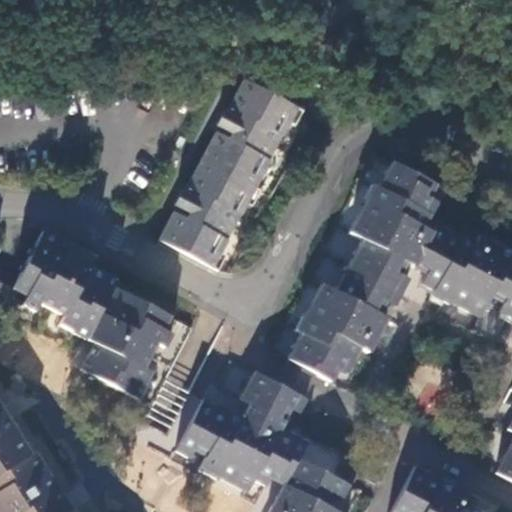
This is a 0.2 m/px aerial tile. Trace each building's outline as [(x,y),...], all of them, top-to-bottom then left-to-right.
[(245,83),(242,82),(228,109),(240,115),(254,123),(241,146),(227,139),(215,133),(185,189),(197,196),(212,204),(199,226),(184,219),(173,213),(161,235),(215,264),(228,240),(225,239),(238,216),(240,218),(269,161),(267,160),(279,137),(281,138),(296,110),(245,83)] [(299,102),(296,110),(312,119),(317,108),(299,102)] [(226,113),(221,120),(222,120),(228,124),(224,132),(229,135),(227,139),(241,146),(254,123),(240,115),(238,120),(226,113)] [(228,124),(222,120),(217,128),(224,132),(228,124)] [(285,359),(326,382),(330,384),(336,373),(345,377),(360,352),(368,356),(387,320),(374,313),(380,301),(383,303),(398,275),(394,273),(400,263),(426,277),(420,286),(432,292),(430,296),(448,306),(448,305),(477,321),(489,300),(499,305),(495,313),(511,321),(511,417),(505,431),(511,435),(511,440),(495,474),(511,483),(511,254),(477,236),(473,243),(436,225),(432,232),(421,226),(427,215),(421,212),(435,188),(390,165),(377,189),(373,187),(347,235),(360,242),(335,292),(321,285),(306,313),(303,312),(292,331),(299,335),(285,359)] [(212,204),(197,196),(195,199),(184,194),(175,209),(187,215),(184,219),(199,226),(212,204)] [(93,345),(80,369),(137,400),(151,374),(143,369),(155,346),(163,349),(170,335),(162,330),(169,317),(112,286),(116,281),(90,267),(95,260),(44,233),(20,275),(12,291),(24,297),(19,305),(33,313),(38,304),(63,318),(58,327),(93,345)] [(0,287),(2,289),(10,293),(12,291),(20,275),(8,269),(0,264),(0,287)] [(310,404),(313,405),(322,389),(326,382),(285,359),(281,367),(272,384),(304,401),(310,404)] [(352,511),(362,494),(353,489),(337,480),(349,457),(310,436),(306,442),(276,426),(284,408),(297,415),(304,401),(272,384),(252,373),(237,401),(248,406),(241,419),(203,401),(175,452),(188,460),(196,446),(207,452),(198,470),(218,481),(219,479),(247,494),(253,483),(265,488),(270,481),(282,487),(268,511),(352,511)] [(0,511),(70,511),(33,453),(28,456),(0,410),(0,511)] [(393,511),(473,511),(471,510),(475,502),(416,470),(393,511)]
